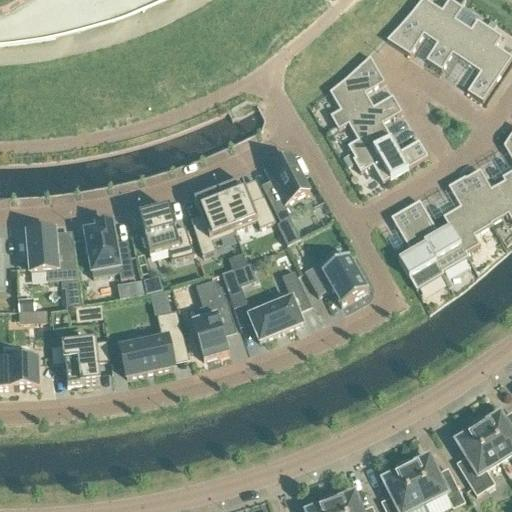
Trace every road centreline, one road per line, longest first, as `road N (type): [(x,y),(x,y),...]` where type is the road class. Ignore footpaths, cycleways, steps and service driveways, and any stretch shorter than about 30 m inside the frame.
road 1 (residential): [(354,228),(394,305),(354,334),(180,399),(0,420)]
road 2 (tertiary): [(133,511),(198,500),(343,449),(406,420),(511,350)]
road 3 (residential): [(298,133),(174,190),(100,209),(0,218)]
road 4 (residential): [(0,150),(132,133),(263,78)]
road 5 (residential): [(449,173),(388,65),(489,131)]
